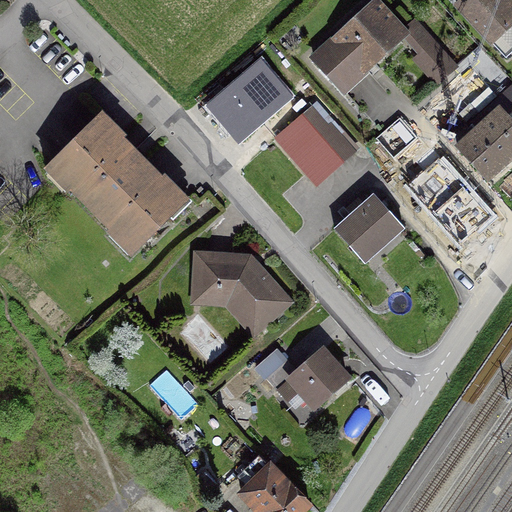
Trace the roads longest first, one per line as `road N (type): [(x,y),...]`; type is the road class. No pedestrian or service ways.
road 1 (residential): [(429,385),(387,359),(50,0)]
road 2 (residential): [(347,511),(429,385)]
road 3 (residential): [(429,385),(511,263)]
